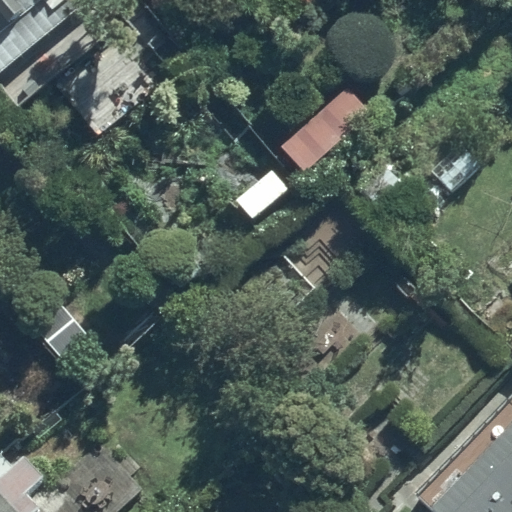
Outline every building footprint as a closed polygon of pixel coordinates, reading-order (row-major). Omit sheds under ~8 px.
[(0,0),(0,78),(99,0),(0,0)] [(356,86),(287,147),(310,173),(379,113),(356,86)] [(292,189),(274,168),(238,200),(256,220),(292,189)] [(511,511),(511,402),(419,501),(430,511),(511,511)] [(0,472),(0,511),(44,511),(45,511),(28,493),(45,477),(22,452),(0,472)]
